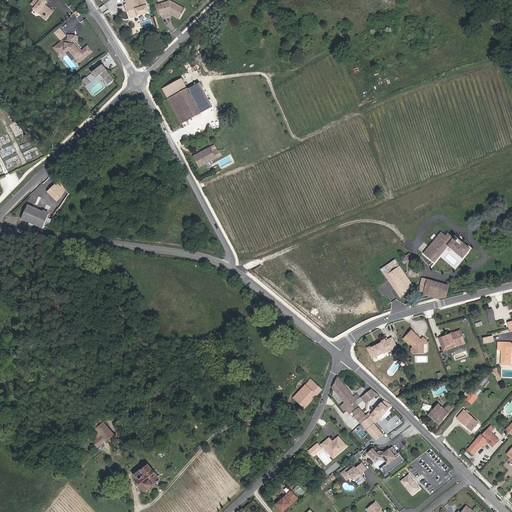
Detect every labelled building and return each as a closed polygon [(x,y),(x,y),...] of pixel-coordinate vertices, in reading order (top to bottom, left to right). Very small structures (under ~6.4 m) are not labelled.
[(44,5),(47,2),(44,0),(34,0),(32,4),(35,7),(34,10),(42,16),(43,14),(48,17),(52,11),(47,7),(47,8),(45,7),(46,6),(44,5)] [(149,12),(145,0),(138,0),(133,2),(132,0),(125,0),(127,5),(129,11),(131,18),(149,12)] [(170,1),(157,5),(160,15),(169,13),(171,12),(173,14),(172,15),(179,19),(185,9),(170,1)] [(79,48),(75,44),(76,36),(68,35),(68,41),(63,41),(54,48),(60,55),(65,50),(70,51),(79,62),(92,52),(87,46),(81,51),(80,52),(78,49),(79,48)] [(102,65),(92,73),(96,79),(101,75),(108,85),(114,80),(102,65)] [(86,78),(82,81),(87,86),(91,83),(86,78)] [(163,88),(169,99),(187,89),(181,79),(163,88)] [(201,113),(204,112),(215,106),(202,81),(191,87),(188,89),(201,113)] [(201,113),(188,89),(187,89),(169,99),(182,123),(201,113)] [(199,167),(216,158),(213,154),(211,151),(210,148),(194,156),(199,167)] [(48,191),(57,201),(69,190),(60,180),(48,191)] [(42,229),(49,214),(28,204),(21,219),(42,229)] [(470,249),(455,236),(453,239),(448,234),(446,237),(441,233),(424,254),(434,262),(448,246),(463,258),(470,249)] [(410,253),(403,258),(404,259),(403,260),(402,261),(402,262),(403,263),(404,263),(405,263),(406,262),(407,263),(413,259),(410,253)] [(414,288),(397,263),(383,272),(400,297),(414,288)] [(423,294),(428,280),(422,278),(418,291),(423,294)] [(446,297),(449,286),(428,280),(423,294),(437,298),(446,297)] [(427,344),(427,341),(425,339),(423,341),(421,339),(411,330),(404,338),(410,344),(409,345),(411,344),(412,344),(414,345),(414,347),(412,348),(411,349),(411,352),(412,353),(424,353),(424,344),(427,344)] [(463,340),(460,330),(443,337),(447,350),(455,347),(454,343),(463,340)] [(397,348),(392,337),(385,341),(384,339),(380,341),(381,343),(378,344),(378,345),(376,346),(376,345),(372,347),(371,346),(367,348),(372,359),(388,351),(388,352),(397,348)] [(447,350),(443,337),(439,338),(443,351),(447,350)] [(511,352),(511,342),(502,343),(502,350),(501,364),(510,365),(511,352)] [(356,401),(337,377),(332,388),(344,402),(340,406),(343,411),(346,409),(356,401)] [(294,397),(305,408),(322,390),(311,379),(305,385),(309,389),(305,394),(301,390),(294,397)] [(482,388),(477,384),(471,391),(476,395),(482,388)] [(309,389),(305,385),(301,390),(305,394),(309,389)] [(365,415),(357,405),(363,400),(365,403),(377,394),(371,389),(356,401),(346,409),(349,414),(352,412),(356,416),(355,417),(361,424),(361,423),(368,418),(371,414),(369,412),(365,415)] [(470,402),(476,395),(471,391),(465,398),(470,402)] [(391,405),(383,400),(371,414),(368,418),(361,423),(376,440),(383,434),(374,424),(376,421),(377,422),(391,405)] [(439,425),(449,413),(453,408),(448,404),(444,408),(438,403),(433,409),(431,412),(428,415),(439,425)] [(471,430),(478,422),(464,410),(457,418),(460,420),(460,421),(471,430)] [(98,447),(114,434),(104,422),(93,431),(98,437),(93,441),(98,447)] [(499,440),(491,433),(494,429),(491,426),(482,435),(481,435),(468,450),(474,454),(482,445),(486,440),(488,442),(492,447),(499,440)] [(329,438),(322,444),(328,452),(332,449),(337,455),(347,446),(338,436),(336,439),(337,440),(333,443),(332,442),(329,438)] [(309,449),(313,456),(324,450),(320,442),(309,449)] [(373,449),(368,453),(374,459),(377,456),(383,457),(387,462),(388,463),(385,465),(384,466),(383,468),(383,470),(384,473),(385,474),(404,459),(400,454),(396,457),(395,455),(392,452),(391,451),(394,448),(393,446),(386,451),(379,450),(376,453),(373,449)] [(398,453),(394,448),(391,451),(392,452),(394,451),(396,454),(395,455),(396,457),(400,454),(399,452),(398,453)] [(337,455),(332,449),(328,452),(333,458),(337,455)] [(385,465),(388,463),(387,462),(379,469),(384,475),(385,474),(384,473),(383,470),(383,468),(384,466),(385,465)] [(161,480),(148,463),(146,465),(145,464),(141,467),(142,468),(133,475),(138,480),(137,481),(138,481),(141,486),(142,487),(143,486),(146,491),(161,480)] [(354,467),(352,468),(348,468),(341,473),(347,480),(351,476),(353,479),(354,478),(356,477),(357,479),(357,482),(359,484),(365,480),(362,477),(363,472),(363,471),(359,466),(355,468),(354,467)] [(410,473),(401,480),(413,496),(422,488),(410,473)] [(282,511),(297,498),(293,493),(290,496),(288,494),(276,504),(282,511)] [(382,511),(381,510),(381,509),(375,502),(367,509),(369,511),(382,511)]
